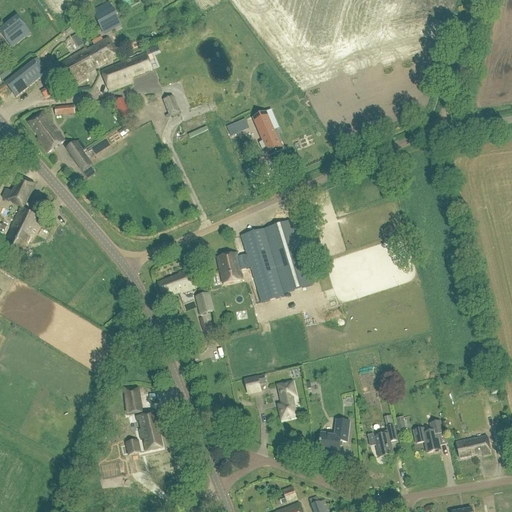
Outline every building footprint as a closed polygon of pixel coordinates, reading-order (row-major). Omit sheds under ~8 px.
[(9,0),(0,7),(0,15),(5,22),(25,6),(19,0),(9,0)] [(122,28),(109,3),(91,13),(104,37),(122,28)] [(31,34),(17,17),(0,31),(0,33),(13,49),(31,34)] [(109,39),(88,52),(97,69),(108,63),(108,64),(119,57),(109,39)] [(213,93),(194,39),(179,45),(147,56),(146,55),(125,64),(124,63),(102,73),(109,93),(133,84),(131,79),(155,69),(162,88),(181,81),(187,102),(213,93)] [(86,76),(97,69),(88,52),(86,49),(60,65),(74,87),(88,79),(86,76)] [(43,68),(37,60),(6,85),(16,98),(43,77),(38,72),(43,68)] [(12,75),(7,69),(0,74),(0,79),(3,83),(12,75)] [(227,100),(230,109),(265,98),(262,89),(227,100)] [(45,96),(48,101),(55,97),(51,92),(45,96)] [(179,114),(172,97),(160,103),(162,108),(164,107),(166,112),(164,113),(167,118),(169,117),(169,118),(179,114)] [(132,115),(123,99),(114,105),(123,120),(132,115)] [(75,116),(74,107),(55,108),(56,117),(75,116)] [(65,142),(44,113),(29,124),(39,138),(37,139),(48,154),(65,142)] [(265,113),(253,119),(268,155),(282,149),(279,142),(278,143),(265,113)] [(86,151),(80,142),(76,145),(74,142),(66,148),(87,181),(96,175),(81,154),(86,151)] [(238,150),(232,151),(235,162),(241,160),(238,150)] [(22,208),(24,209),(35,187),(21,178),(13,193),(7,190),(3,198),(22,208)] [(24,209),(22,208),(11,229),(13,230),(3,248),(21,257),(31,237),(33,238),(43,219),(24,209)] [(313,286),(293,222),(241,237),(248,257),(238,259),(237,255),(218,259),(224,285),(242,281),(240,268),(250,266),(262,304),(263,303),(268,323),(300,315),(293,292),(313,286)] [(195,289),(188,271),(179,274),(180,276),(158,285),(164,300),(183,292),(184,293),(195,289)] [(214,313),(209,295),(196,299),(201,317),(214,313)] [(309,339),(325,336),(324,331),(308,333),(309,339)] [(264,378),(245,382),(246,388),(248,395),(254,393),(261,392),(259,385),(266,384),(264,378)] [(296,398),(293,383),(278,387),(280,397),(282,396),(284,405),(279,406),(282,421),(297,418),(292,399),(296,398)] [(142,413),(139,388),(115,392),(119,417),(142,413)] [(484,405),(463,410),(468,433),(489,428),(484,405)] [(158,413),(136,418),(141,440),(143,439),(146,452),(163,449),(160,433),(162,433),(158,413)] [(302,427),(311,425),(309,417),(300,420),(302,427)] [(349,423),(337,421),(335,436),(321,434),(320,442),(319,442),(317,443),(316,448),(318,450),(319,450),(319,451),(339,453),(341,443),(347,443),(349,423)] [(443,434),(441,422),(430,425),(432,433),(425,434),(424,430),(414,432),(416,445),(425,443),(427,455),(441,451),(437,435),(443,434)] [(397,441),(394,427),(387,429),(388,432),(380,434),(381,437),(373,439),(375,446),(376,446),(379,458),(393,455),(390,443),(397,441)] [(490,455),(486,437),(456,443),(460,460),(483,455),(484,457),(490,455)] [(140,453),(138,445),(137,441),(126,443),(129,456),(140,453)] [(119,511),(142,511),(153,494),(136,484),(119,511)] [(298,502),(293,488),(282,492),(284,497),(279,499),(281,506),(286,504),(287,505),(298,502)] [(319,504),(316,498),(309,501),(312,511),(328,511),(325,501),(319,504)]
